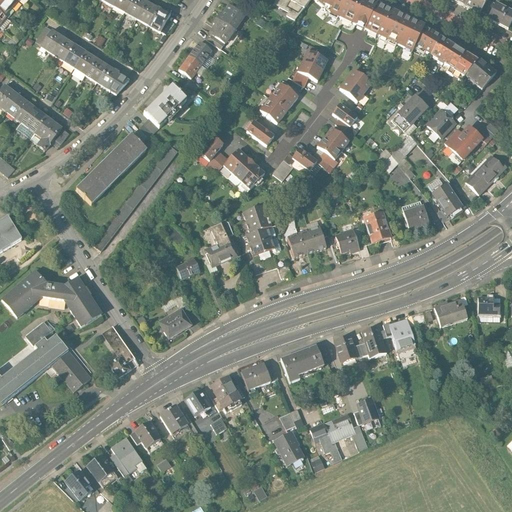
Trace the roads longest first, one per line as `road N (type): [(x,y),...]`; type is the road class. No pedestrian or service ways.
road 1 (primary): [(511,199),(411,264),(239,322),(199,357)]
road 2 (primary): [(199,357),(427,275),(511,221)]
road 3 (primary): [(199,357),(250,351),(467,275)]
road 4 (residential): [(205,0),(152,77),(36,181)]
road 5 (residential): [(380,0),(308,139),(274,164),(242,139)]
road 6 (residential): [(161,380),(36,181)]
road 7 (primary): [(0,502),(161,380)]
